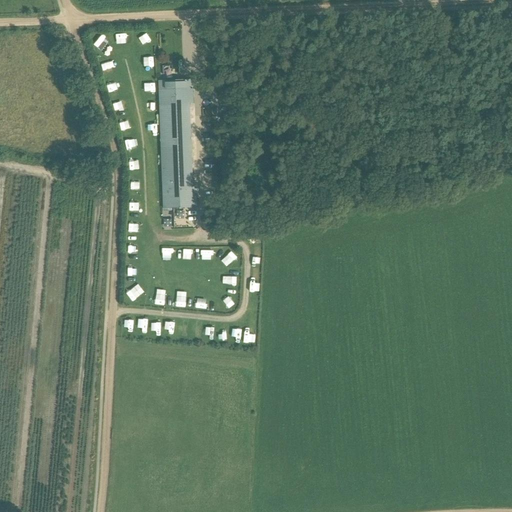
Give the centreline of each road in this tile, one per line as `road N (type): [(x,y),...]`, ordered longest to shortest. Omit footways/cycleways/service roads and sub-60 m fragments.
road 1 (track): [(73,19),(120,174),(99,511)]
road 2 (track): [(511,2),(73,19)]
road 3 (unknown): [(200,235),(240,242),(249,257),(238,316),(219,321),(113,303)]
road 4 (unknown): [(191,14),(200,235)]
